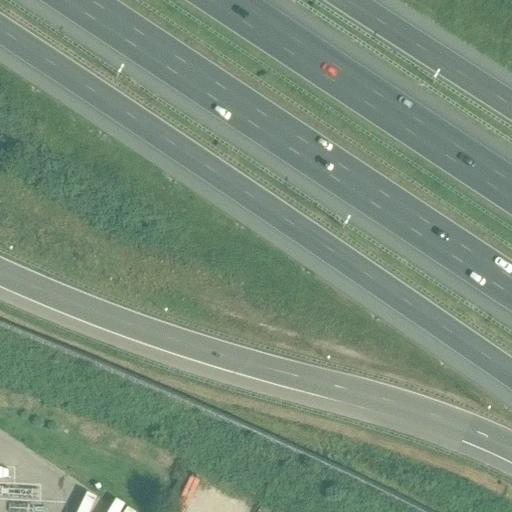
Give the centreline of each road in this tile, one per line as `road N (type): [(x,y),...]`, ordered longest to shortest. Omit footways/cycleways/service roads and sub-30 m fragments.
road 1 (motorway): [(0,30),(511,377)]
road 2 (motorway): [(0,272),(227,360),(403,407),(511,451)]
road 3 (motorway): [(74,0),(511,289)]
road 4 (motorway): [(511,192),(220,0)]
road 5 (motorway): [(511,108),(346,0)]
